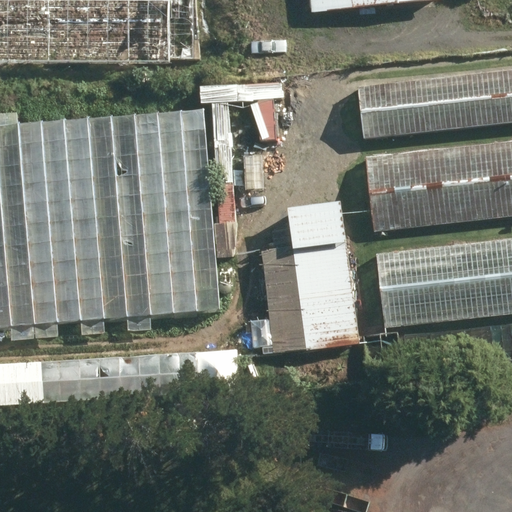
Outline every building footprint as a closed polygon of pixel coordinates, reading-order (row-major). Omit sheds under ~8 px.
[(0,0),(0,65),(166,67),(166,61),(200,62),(195,0),(0,0)] [(309,0),(311,16),(440,2),(439,0),(309,0)] [(511,72),(354,91),(360,142),(511,125),(511,72)] [(0,330),(219,313),(202,111),(0,127),(0,330)] [(511,143),(364,159),(373,234),(511,219),(511,143)] [(300,315),(305,355),(358,348),(340,205),(287,211),(295,279),(285,280),(285,277),(264,278),(269,324),(283,322),(282,318),(300,315)] [(511,243),(374,258),(381,329),(511,315),(511,243)] [(511,327),(402,340),(407,375),(511,363),(511,327)] [(363,340),(368,378),(400,374),(395,335),(363,340)]
